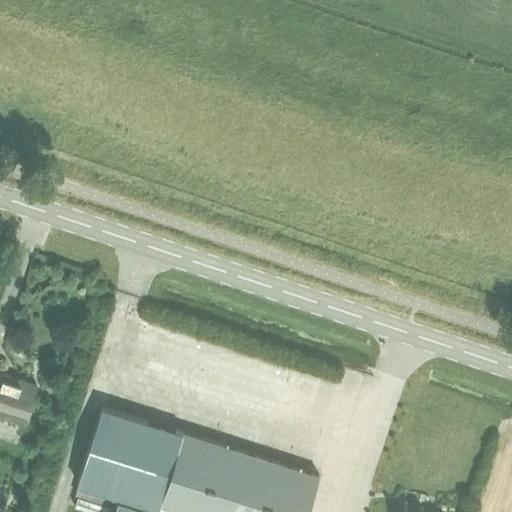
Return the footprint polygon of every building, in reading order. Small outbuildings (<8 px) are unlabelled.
[(0,414),(22,422),(34,384),(0,372),(0,414)] [(99,405),(74,484),(116,497),(149,508),(155,510),(180,431),(99,405)] [(184,435),(158,511),(304,511),(314,479),(184,435)] [(421,506),(404,501),(401,511),(431,511),(419,508),(421,506)] [(147,511),(115,502),(111,511),(147,511)]
